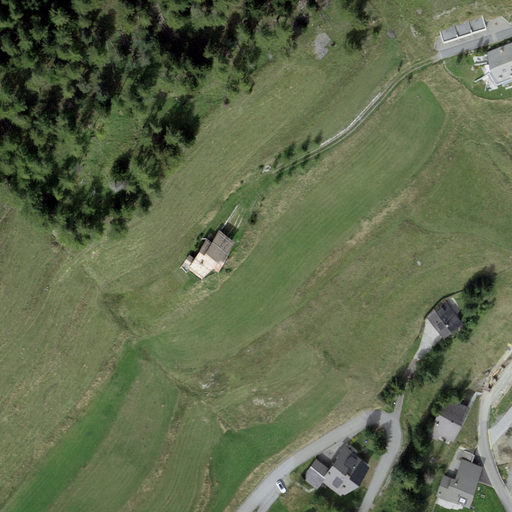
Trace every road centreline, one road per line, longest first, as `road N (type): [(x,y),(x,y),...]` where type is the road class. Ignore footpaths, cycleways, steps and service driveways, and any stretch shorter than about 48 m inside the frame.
road 1 (track): [(441,56),(403,74),(346,133),(249,189),(220,226)]
road 2 (residential): [(362,511),(393,440),(388,421),(372,417),(298,457),(242,511)]
road 3 (residential): [(511,352),(491,383),(483,426),(511,510)]
